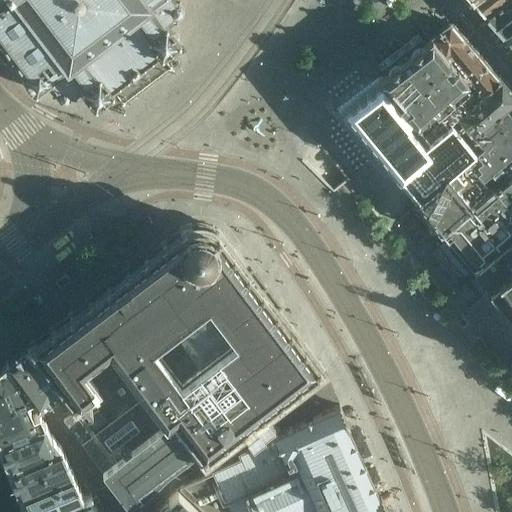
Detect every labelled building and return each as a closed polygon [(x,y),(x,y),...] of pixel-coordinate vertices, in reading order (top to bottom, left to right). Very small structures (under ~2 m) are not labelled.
[(0,0),(0,39),(0,40),(1,40),(3,43),(4,43),(9,50),(8,50),(11,54),(13,56),(14,58),(16,60),(21,66),(20,66),(22,68),(24,71),(23,72),(27,78),(28,78),(32,84),(36,90),(47,82),(53,90),(53,91),(75,94),(75,93),(83,87),(95,102),(112,90),(113,90),(115,88),(114,87),(115,87),(114,86),(158,52),(159,54),(160,54),(162,53),(162,52),(179,39),(167,23),(175,17),(176,17),(178,0),(0,0)] [(507,0),(473,0),(488,16),(507,0)] [(511,0),(507,0),(488,16),(503,33),(511,42),(511,0)] [(500,80),(450,24),(432,38),(467,79),(481,96),(500,80)] [(449,94),(467,79),(432,38),(379,78),(415,122),(432,108),(435,112),(452,98),(449,94)] [(379,78),(340,107),(416,200),(473,152),(466,143),(449,123),(429,140),(415,122),(379,78)] [(500,80),(481,96),(449,123),(466,143),(475,134),(511,103),(511,94),(500,80)] [(511,103),(475,134),(483,143),(477,149),(485,159),(491,153),(500,164),(498,165),(504,172),(511,165),(511,103)] [(441,229),(504,178),(504,172),(498,165),(500,164),(491,153),(485,159),(477,149),(473,152),(416,200),(441,229)] [(511,165),(504,172),(504,178),(441,229),(474,269),(511,235),(511,165)] [(323,367),(319,360),(317,362),(306,348),(308,347),(304,342),(303,343),(292,329),(294,328),(290,323),(288,324),(278,311),(280,309),(279,308),(281,307),(271,294),(268,291),(265,286),(262,282),(251,267),(249,269),(248,267),(246,269),(236,255),(237,254),(234,249),(232,250),(221,236),(223,235),(218,229),(216,228),(215,227),(214,227),(212,226),(209,224),(206,223),(204,223),(201,222),(197,222),(193,223),(190,224),(190,223),(188,224),(187,223),(186,225),(185,224),(179,229),(180,231),(177,233),(167,241),(165,239),(160,243),(162,245),(148,255),(147,254),(142,257),(143,259),(129,270),(128,268),(123,272),(124,273),(111,284),(109,282),(104,286),(106,288),(92,298),(91,296),(86,300),(87,302),(73,312),(72,310),(67,314),(69,316),(55,326),(53,325),(49,328),(50,330),(36,340),(35,339),(29,343),(29,344),(0,366),(0,440),(44,422),(39,412),(33,414),(26,400),(33,397),(38,405),(62,387),(78,407),(64,418),(109,477),(108,479),(112,485),(114,484),(122,494),(132,508),(166,473),(197,449),(204,458),(210,453),(209,451),(223,441),(224,442),(229,439),(228,437),(241,426),(243,428),(248,424),(246,423),(260,412),(261,414),(266,410),(265,409),(279,398),(280,400),(285,396),(283,394),(297,384),(298,386),(303,382),(302,380),(316,370),(317,371),(323,367)] [(489,288),(511,268),(511,235),(474,269),(489,288)] [(511,268),(489,288),(511,315),(511,268)] [(66,274),(56,281),(60,288),(71,280),(66,274)] [(370,478),(348,429),(350,428),(339,404),(274,434),(276,438),(240,454),(242,459),(180,486),(206,511),(387,511),(381,497),(379,498),(370,478)] [(60,445),(52,436),(51,437),(45,421),(44,422),(0,440),(0,446),(2,450),(1,450),(5,458),(9,467),(60,445)] [(60,445),(9,467),(20,493),(72,471),(60,445)] [(46,511),(84,496),(72,471),(20,493),(28,511),(46,511)] [(201,511),(177,489),(154,511),(201,511)] [(99,511),(91,493),(84,496),(46,511),(99,511)]
